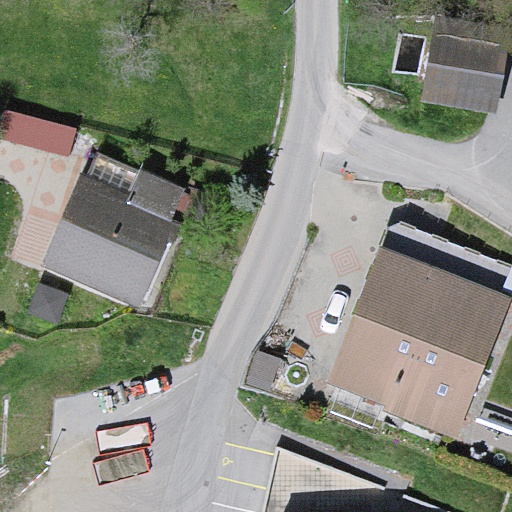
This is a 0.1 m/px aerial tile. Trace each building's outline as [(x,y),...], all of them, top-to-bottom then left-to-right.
[(501,112),(511,45),(434,33),(423,99),(501,112)] [(0,133),(71,156),(85,112),(0,84),(0,133)] [(148,306),(204,179),(100,134),(44,261),(148,306)] [(511,295),(511,273),(386,228),(328,386),(461,434),(511,295)] [(437,511),(278,456),(263,511),(437,511)]
